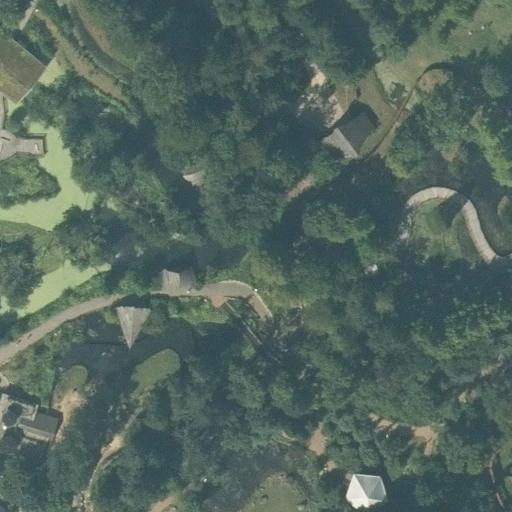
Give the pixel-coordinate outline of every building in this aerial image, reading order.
[(0,31),(0,84),(2,86),(6,89),(18,99),(36,76),(44,67),(40,64),(23,50),(12,42),(0,31)] [(364,106),(333,108),(327,124),(342,136),(370,117),(364,106)] [(178,257),(160,265),(161,273),(161,286),(197,284),(196,270),(196,263),(178,257)] [(122,328),(127,344),(137,326),(148,305),(131,296),(114,304),(122,328)] [(11,395),(1,393),(0,397),(0,446),(48,459),(58,418),(37,412),(39,403),(11,395)] [(383,486),(379,472),(352,472),(343,496),(364,511),(386,497),(383,486)]
